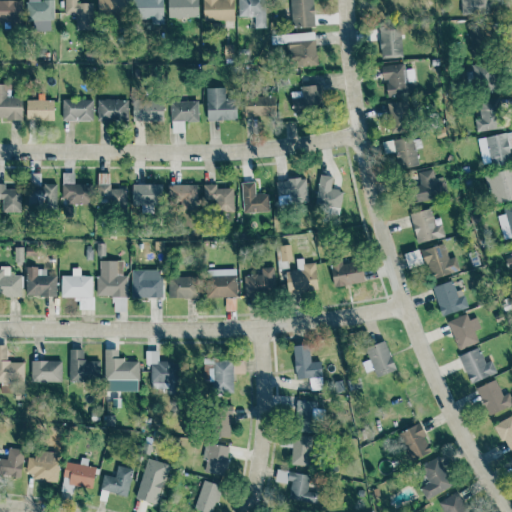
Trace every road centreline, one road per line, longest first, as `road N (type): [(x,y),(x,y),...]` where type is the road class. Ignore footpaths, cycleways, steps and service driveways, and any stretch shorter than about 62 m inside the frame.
road 1 (residential): [(509,511),(462,433),(390,258),(360,141),(345,0)]
road 2 (residential): [(0,331),(272,326),(407,310)]
road 3 (residential): [(0,153),(239,153),(360,141)]
road 4 (residential): [(260,511),(273,466),(272,326)]
